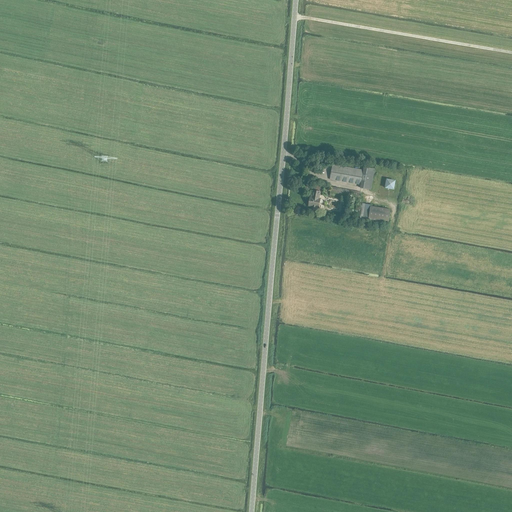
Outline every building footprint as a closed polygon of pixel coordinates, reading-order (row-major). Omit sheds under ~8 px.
[(361,185),(360,188),(371,190),(375,170),(364,168),(364,170),(333,165),(330,180),(361,185)] [(395,181),(387,180),(386,188),(393,189),(395,181)] [(360,193),(331,187),(330,195),(359,200),(360,193)] [(317,208),(318,208),(319,203),(320,203),(321,203),(322,203),(322,202),(323,201),(322,200),(321,199),(320,199),(319,199),(320,192),(314,191),(312,198),(310,197),(309,206),(312,207),(311,210),(316,210),(317,208)] [(388,224),(391,210),(371,207),(368,221),(388,224)]
